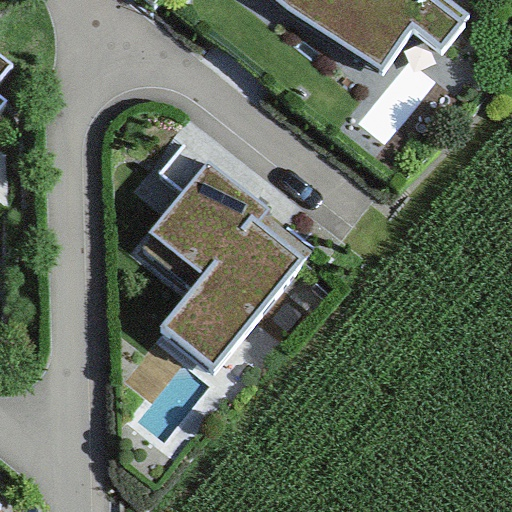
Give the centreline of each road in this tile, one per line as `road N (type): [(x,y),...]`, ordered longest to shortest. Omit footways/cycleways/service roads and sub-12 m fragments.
road 1 (residential): [(112,15),(72,80),(71,439)]
road 2 (residential): [(363,211),(112,15)]
